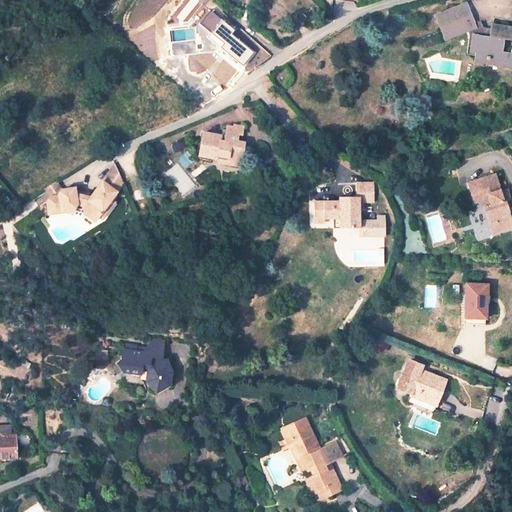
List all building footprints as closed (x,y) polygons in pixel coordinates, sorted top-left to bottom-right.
[(469,2),(438,14),(448,40),(467,29),(477,30),(474,57),(511,63),(511,23),(500,21),(499,25),(478,22),(479,14),(473,16),(469,2)] [(203,16),(196,25),(221,45),(218,48),(241,68),(249,59),(226,40),(229,37),(203,16)] [(225,143),(201,141),(200,161),(209,162),(209,168),(243,168),(244,147),(236,147),(237,138),(240,139),(241,129),(233,129),(232,133),(226,133),(225,143)] [(69,191),(56,194),(55,194),(55,193),(49,183),(36,190),(43,203),(39,205),(40,219),(50,218),(52,223),(65,222),(68,215),(75,216),(76,225),(89,232),(97,219),(102,221),(110,210),(106,207),(118,188),(108,167),(86,201),(70,197),(69,191)] [(495,177),(469,185),(477,207),(484,204),(492,226),(497,224),(500,233),(511,228),(511,222),(508,214),(511,212),(511,208),(509,200),(504,202),(495,177)] [(359,241),(364,221),(380,225),(386,206),(368,201),(364,213),(356,211),(355,215),(348,213),(330,208),(325,225),(333,227),(342,230),(339,242),(349,245),(351,240),(359,242),(359,241)] [(355,255),(379,262),(383,247),(359,241),(359,242),(357,247),(355,255)] [(467,318),(488,320),(491,287),(470,285),(467,318)] [(466,324),(487,326),(488,320),(467,318),(466,324)] [(148,333),(138,342),(138,347),(155,349),(158,334),(148,333)] [(138,342),(120,340),(118,350),(114,354),(121,363),(144,365),(145,363),(150,364),(148,376),(158,385),(171,380),(174,366),(167,351),(155,349),(138,347),(138,342)] [(429,366),(418,361),(403,389),(418,396),(420,393),(444,404),(454,383),(427,371),(429,366)] [(302,421),(278,433),(284,444),(286,443),(289,449),(287,450),(295,464),(292,466),(298,477),(303,474),(304,475),(311,472),(314,479),(308,482),(316,497),(323,493),(326,499),(340,491),(326,465),(342,456),(335,442),(318,451),(302,421)] [(0,458),(3,459),(3,462),(13,460),(13,458),(17,457),(15,437),(10,438),(9,426),(0,426),(0,458)] [(289,449),(286,443),(284,444),(278,433),(275,435),(280,446),(279,447),(282,453),(284,452),(292,466),(295,464),(287,450),(289,449)] [(282,453),(279,447),(274,450),(277,456),(282,453)] [(326,499),(323,493),(316,497),(319,503),(326,499)]
